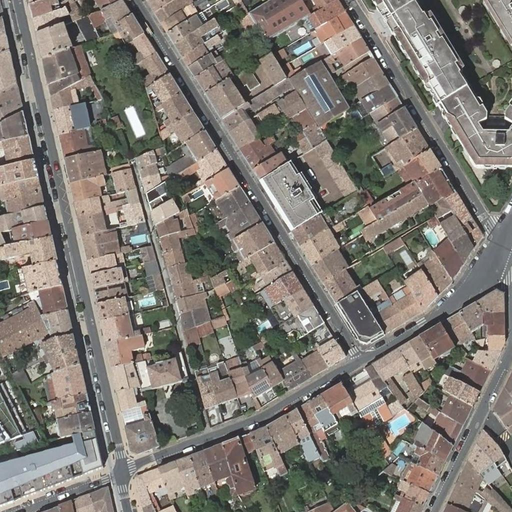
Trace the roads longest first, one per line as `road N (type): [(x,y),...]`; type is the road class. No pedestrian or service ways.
road 1 (tertiary): [(119,472),(13,0)]
road 2 (residential): [(135,0),(360,360)]
road 3 (residential): [(500,242),(351,0)]
road 4 (tertiary): [(119,472),(261,417),(360,360)]
road 5 (tertiary): [(360,360),(441,312),(500,242)]
road 6 (residential): [(434,511),(511,345)]
